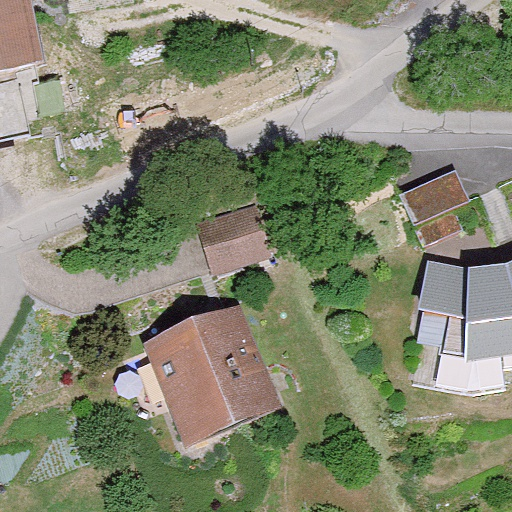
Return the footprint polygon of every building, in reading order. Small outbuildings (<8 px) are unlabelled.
[(15,84),(6,0),(0,0),(0,143),(12,143),(6,85),(15,84)] [(433,171),(370,200),(390,241),(452,211),(433,171)] [(187,283),(259,262),(240,199),(168,220),(187,283)] [(511,259),(475,277),(444,276),(412,271),(397,355),(430,361),(430,378),(499,369),(511,363),(511,259)] [(123,350),(158,458),(259,426),(225,318),(123,350)]
